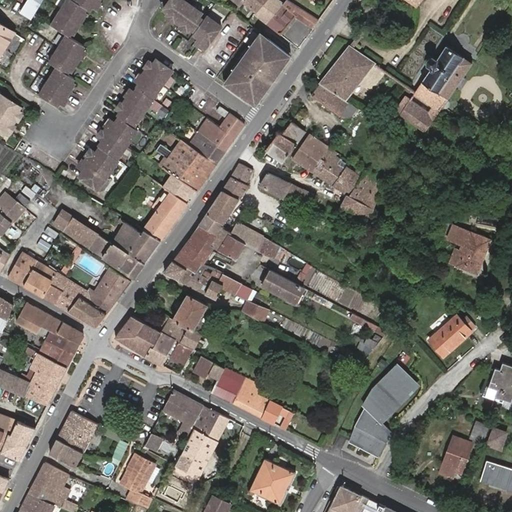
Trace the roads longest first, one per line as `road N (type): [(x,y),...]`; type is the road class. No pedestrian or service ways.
road 1 (tertiary): [(99,338),(259,120)]
road 2 (residential): [(331,461),(105,350),(99,338)]
road 3 (tertiary): [(4,511),(99,338)]
road 4 (tertiary): [(259,120),(347,0)]
road 5 (unknown): [(337,14),(404,54),(447,0)]
road 6 (residential): [(140,35),(259,120)]
road 7 (residential): [(54,134),(79,119),(140,35)]
